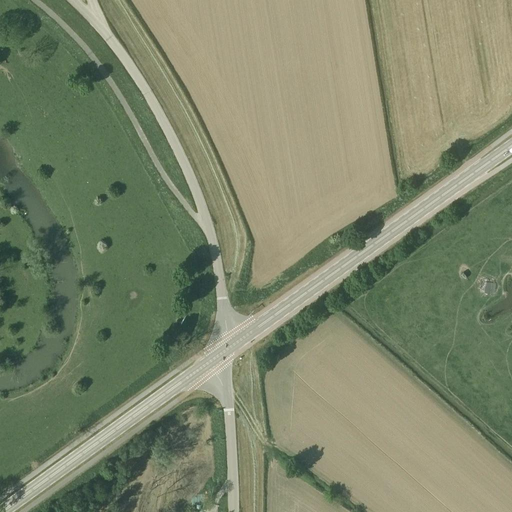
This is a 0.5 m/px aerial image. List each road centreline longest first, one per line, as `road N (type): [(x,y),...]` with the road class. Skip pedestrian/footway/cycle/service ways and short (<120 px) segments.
road 1 (unclassified): [(225,353),(205,216),(170,136),(96,23)]
road 2 (primary): [(225,353),(511,146)]
road 3 (primary): [(3,511),(225,353)]
road 4 (tertiary): [(233,511),(225,353)]
